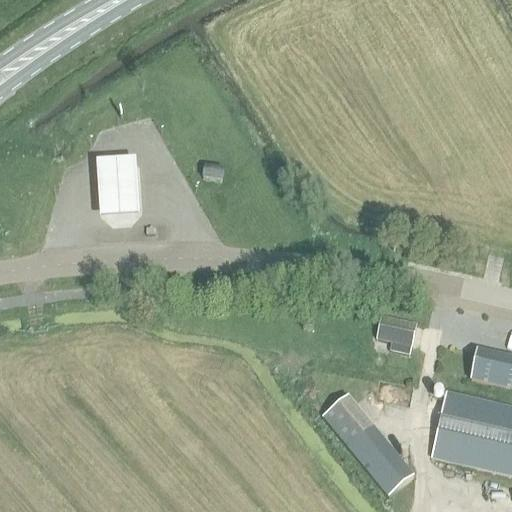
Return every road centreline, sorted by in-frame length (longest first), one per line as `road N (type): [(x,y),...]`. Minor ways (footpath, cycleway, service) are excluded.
road 1 (tertiary): [(460,287),(320,266),(185,258),(0,272)]
road 2 (primary): [(0,94),(138,0)]
road 3 (primary): [(102,0),(0,64)]
